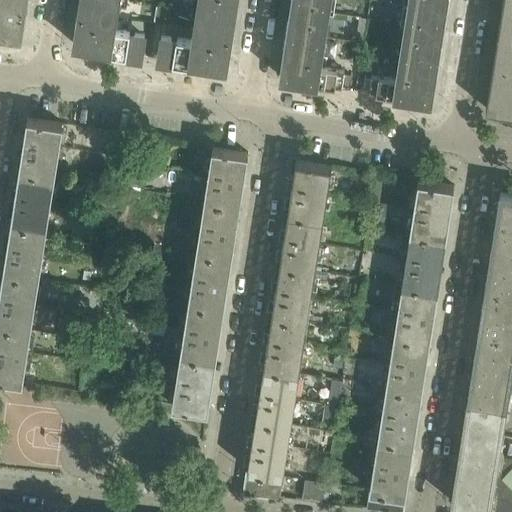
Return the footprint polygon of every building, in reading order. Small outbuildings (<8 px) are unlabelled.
[(26,0),(0,0),(0,5),(25,10),(26,0)] [(114,28),(117,9),(119,1),(114,0),(80,0),(74,44),(127,52),(128,49),(142,51),(145,33),(114,28)] [(234,20),(237,0),(199,0),(197,13),(234,20)] [(324,38),(330,0),(292,0),(287,32),(324,38)] [(438,57),(446,6),(410,0),(408,0),(401,50),(438,57)] [(511,0),(503,0),(486,108),(511,112),(511,0)] [(25,10),(0,5),(0,31),(21,35),(25,10)] [(227,67),(234,20),(197,13),(193,40),(162,35),(159,54),(174,56),(173,59),(227,67)] [(128,27),(144,29),(145,20),(129,18),(128,27)] [(320,66),(324,38),(287,32),(280,76),(317,82),(320,66)] [(431,100),(438,57),(401,50),(397,78),(394,94),(431,100)] [(342,86),(345,70),(320,66),(317,82),(342,86)] [(394,94),(397,78),(372,74),(370,91),(394,94)] [(59,150),(63,123),(27,117),(23,144),(59,150)] [(120,134),(117,152),(134,155),(137,137),(120,134)] [(59,150),(23,144),(19,170),(55,176),(59,150)] [(244,179),(248,152),(213,147),(208,173),(244,179)] [(328,189),(332,165),(296,160),(292,184),(328,189)] [(116,161),(113,177),(130,180),(133,164),(116,161)] [(55,176),(19,170),(15,196),(51,201),(55,176)] [(244,179),(208,173),(204,198),(240,204),(244,179)] [(450,208),(454,185),(418,179),(414,203),(450,208)] [(328,189),(292,184),(288,210),(324,215),(328,189)] [(511,246),(511,194),(501,192),(493,244),(511,246)] [(51,201),(15,196),(11,221),(47,226),(51,201)] [(240,204),(204,198),(200,224),(236,229),(240,204)] [(450,208),(414,203),(410,229),(446,234),(450,208)] [(324,215),(288,210),(284,236),(320,242),(324,215)] [(47,226),(11,221),(7,247),(43,252),(47,226)] [(236,229),(200,224),(196,249),(232,255),(236,229)] [(446,234),(410,229),(406,253),(442,259),(446,234)] [(320,242),(284,236),(280,262),(316,268),(320,242)] [(511,298),(511,246),(493,244),(485,295),(511,298)] [(43,252),(7,247),(3,273),(39,278),(43,252)] [(232,255),(196,249),(192,275),(228,280),(232,255)] [(442,259),(406,253),(402,281),(438,286),(442,259)] [(316,268),(280,262),(276,287),(312,292),(314,276),(315,269),(316,268)] [(315,269),(314,276),(327,278),(328,271),(315,269)] [(39,278),(3,273),(0,289),(0,298),(35,304),(39,278)] [(224,306),(228,280),(192,275),(188,301),(224,306)] [(438,286),(402,281),(398,306),(434,311),(438,286)] [(312,292),(276,287),(272,313),(308,318),(312,292)] [(511,351),(511,298),(485,295),(477,346),(511,351)] [(35,304),(0,298),(0,324),(31,329),(35,304)] [(224,306),(188,301),(184,327),(220,332),(224,306)] [(434,311),(398,306),(394,332),(430,337),(434,311)] [(308,318),(272,313),(267,340),(303,345),(308,318)] [(31,329),(0,324),(0,350),(27,354),(31,329)] [(220,332),(184,327),(180,353),(216,358),(220,332)] [(430,337),(394,332),(390,357),(426,363),(430,337)] [(103,357),(105,341),(91,338),(88,363),(106,365),(107,358),(116,359),(118,345),(107,344),(105,357),(103,357)] [(303,345),(267,340),(264,365),(300,370),(303,345)] [(505,403),(511,358),(511,351),(477,346),(469,397),(505,403)] [(27,354),(0,350),(0,377),(23,381),(27,354)] [(216,358),(180,353),(176,377),(212,383),(216,358)] [(335,356),(334,366),(342,367),(343,357),(335,356)] [(426,363),(390,357),(386,383),(422,389),(426,363)] [(300,370),(264,365),(260,390),(296,396),(300,370)] [(212,383),(176,377),(172,405),(208,410),(212,383)] [(340,402),(343,379),(331,377),(328,400),(340,402)] [(422,389),(386,383),(382,408),(418,413),(422,389)] [(296,396),(260,390),(256,416),(292,421),(296,396)] [(497,454),(505,403),(469,397),(461,449),(497,454)] [(418,413),(382,408),(378,434),(414,439),(418,413)] [(292,421),(256,416),(251,442),(287,447),(292,421)] [(414,439),(378,434),(374,460),(410,466),(414,439)] [(287,447),(251,442),(248,467),(284,472),(287,447)] [(489,508),(497,454),(461,449),(453,502),(466,504),(489,508)] [(511,511),(511,456),(497,454),(489,508),(466,504),(466,511),(511,511)] [(410,466),(374,460),(370,486),(406,491),(410,466)] [(284,472),(248,467),(244,492),(280,496),(284,472)] [(306,478),(303,499),(323,501),(326,481),(306,478)] [(406,491),(370,486),(367,506),(403,510),(406,491)]
